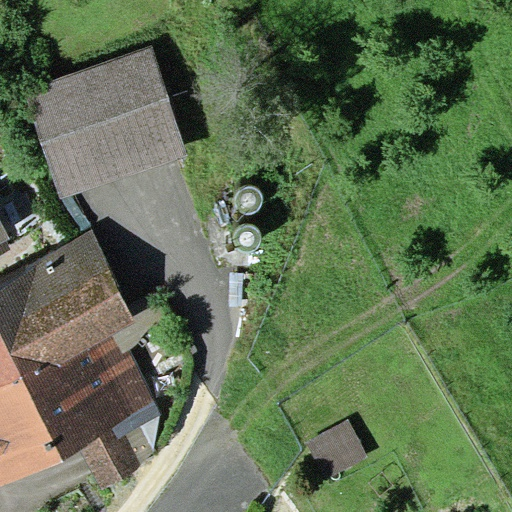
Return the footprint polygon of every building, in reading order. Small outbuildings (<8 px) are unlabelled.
[(161,57),(43,93),(73,187),(190,152),(161,57)] [(0,295),(25,283),(0,232),(0,295)] [(25,283),(0,295),(0,387),(120,328),(138,319),(101,245),(25,283)] [(156,399),(120,328),(0,387),(0,457),(8,472),(81,436),(125,414),(156,399)] [(125,414),(81,436),(101,478),(146,456),(125,414)] [(347,426),(318,444),(338,476),(366,459),(347,426)]
